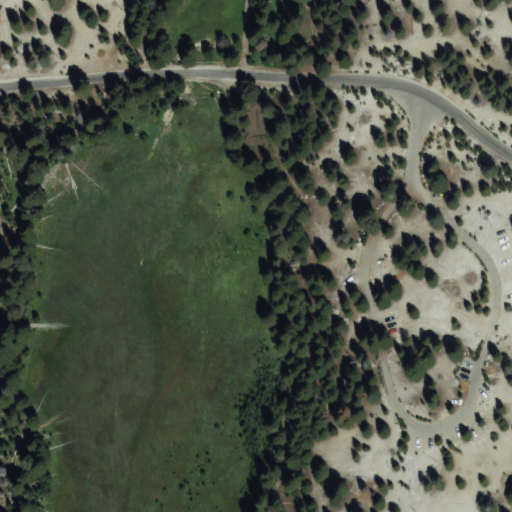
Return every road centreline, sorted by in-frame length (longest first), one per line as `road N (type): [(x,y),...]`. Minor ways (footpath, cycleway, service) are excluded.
road 1 (track): [(412,133),(363,261),(383,389),(414,431),(454,429),(488,339),(490,260),(418,182),(412,133)]
road 2 (residential): [(511,157),(427,94),(361,78),(141,73),(0,84)]
